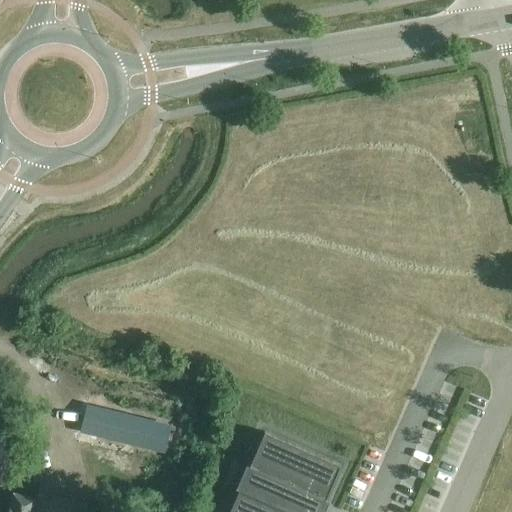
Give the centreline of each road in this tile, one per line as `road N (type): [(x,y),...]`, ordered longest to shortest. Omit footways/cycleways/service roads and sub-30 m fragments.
road 1 (unclassified): [(240,64),(511,16)]
road 2 (unclassified): [(511,378),(453,511)]
road 3 (unclassified): [(115,110),(230,76),(240,64)]
road 4 (unclassified): [(240,64),(224,55),(108,63)]
